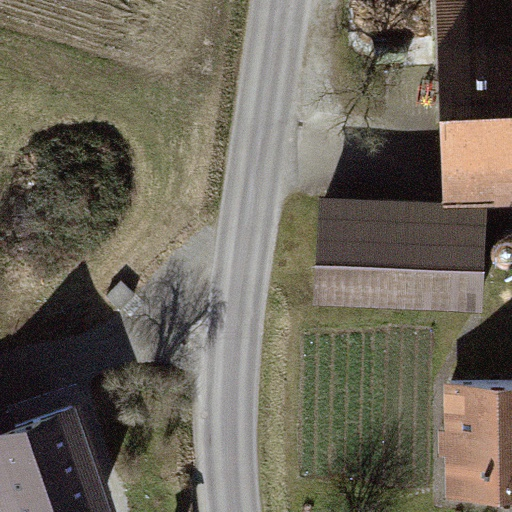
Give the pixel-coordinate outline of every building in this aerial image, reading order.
[(511,0),(445,0),(446,22),(457,21),(462,167),(511,165),(511,0)] [(361,204),(326,202),(322,292),(479,300),(483,231),(360,224),(361,204)] [(138,293),(124,278),(108,294),(122,309),(138,293)] [(511,379),(453,381),(455,490),(511,488),(511,379)] [(0,467),(15,511),(56,511),(105,495),(74,405),(0,430),(0,467)]
